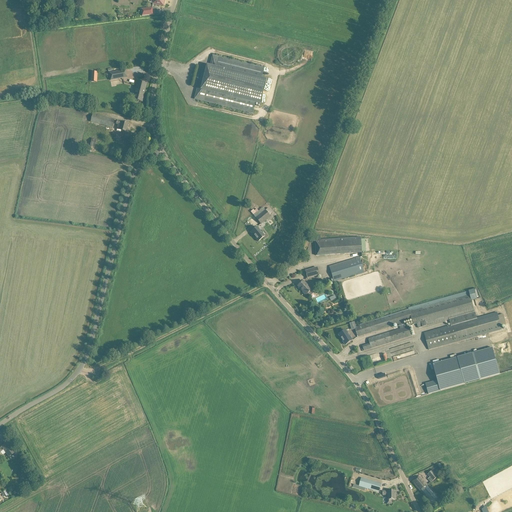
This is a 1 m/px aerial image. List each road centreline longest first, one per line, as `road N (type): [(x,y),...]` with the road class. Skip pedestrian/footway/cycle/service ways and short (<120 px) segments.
road 1 (unclassified): [(0,424),(82,365),(130,181),(162,150)]
road 2 (track): [(294,267),(394,0)]
road 3 (unclassified): [(419,511),(365,392),(268,284)]
road 4 (track): [(78,370),(100,367),(266,283)]
road 5 (unclassified): [(268,284),(162,150)]
road 6 (unclassified): [(162,150),(152,100),(174,0)]
